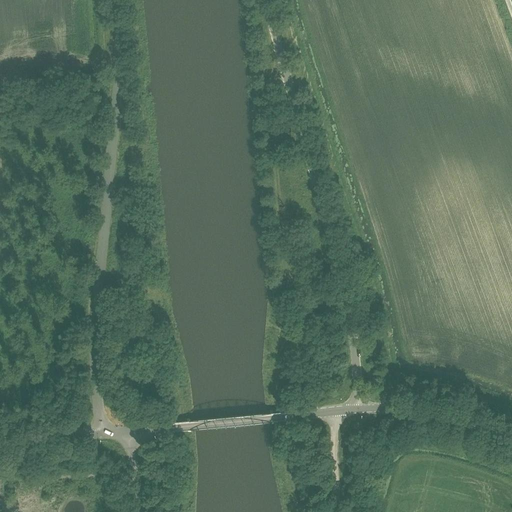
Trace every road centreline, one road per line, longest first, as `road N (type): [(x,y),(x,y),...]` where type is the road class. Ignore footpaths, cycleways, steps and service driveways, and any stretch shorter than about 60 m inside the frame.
road 1 (unclassified): [(100,434),(94,351),(115,0)]
road 2 (unclassified): [(358,410),(348,302),(266,0)]
road 3 (tertiary): [(129,431),(358,410)]
road 4 (tertiary): [(511,438),(446,416),(358,410)]
